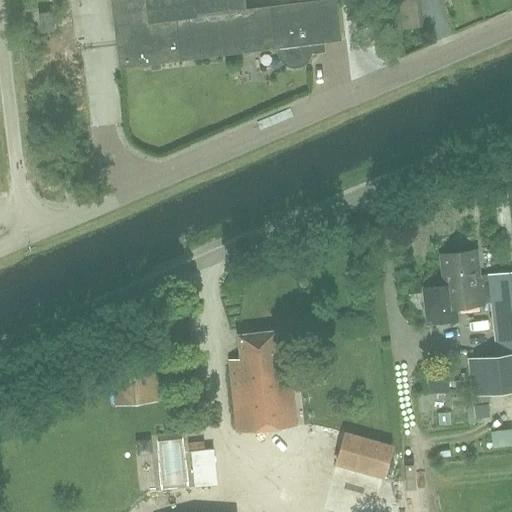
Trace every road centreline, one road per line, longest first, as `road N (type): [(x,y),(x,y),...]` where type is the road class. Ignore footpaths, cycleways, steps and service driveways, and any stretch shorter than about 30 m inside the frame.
road 1 (unclassified): [(0,348),(511,132)]
road 2 (unclassified): [(511,28),(25,238)]
road 3 (unclassified): [(25,238),(0,16)]
